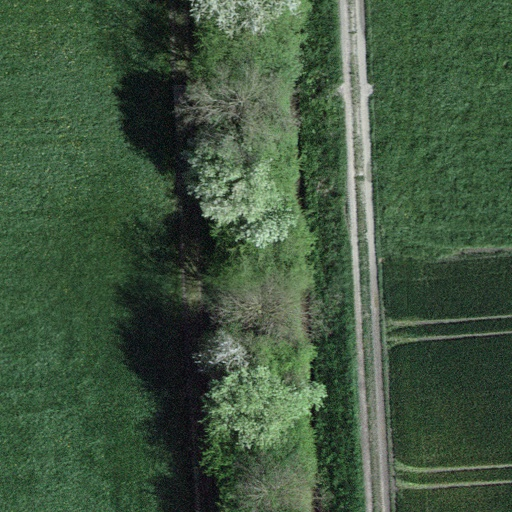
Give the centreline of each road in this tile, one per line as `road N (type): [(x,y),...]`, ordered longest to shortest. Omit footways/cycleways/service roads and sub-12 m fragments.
road 1 (track): [(376,511),(349,0)]
road 2 (track): [(197,511),(172,0)]
